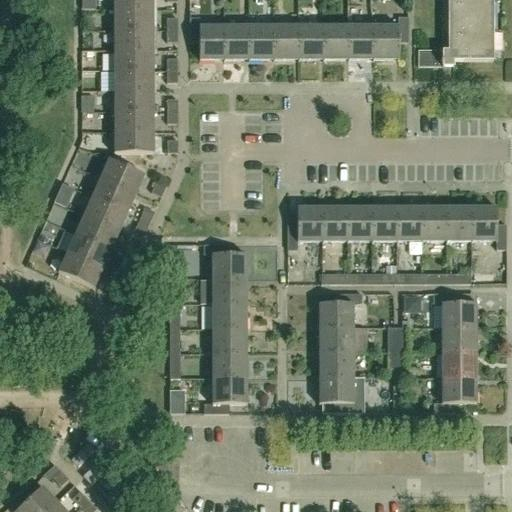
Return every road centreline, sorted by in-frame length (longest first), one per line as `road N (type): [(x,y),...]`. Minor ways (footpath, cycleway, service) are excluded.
road 1 (residential): [(172,486),(511,491)]
road 2 (residential): [(511,154),(232,156)]
road 3 (unknown): [(282,155),(296,113),(338,107),(352,113),(357,155)]
